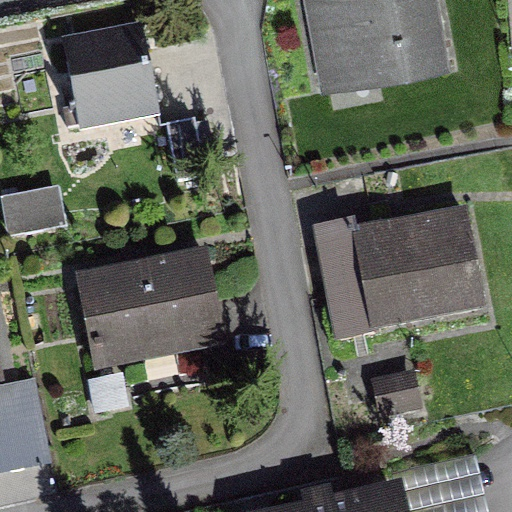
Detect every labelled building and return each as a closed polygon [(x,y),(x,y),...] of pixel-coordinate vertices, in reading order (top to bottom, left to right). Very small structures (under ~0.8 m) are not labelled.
[(306,0),(324,96),(461,71),(447,0),(306,0)] [(144,36),(68,50),(83,127),(159,113),(144,36)] [(166,126),(177,182),(205,177),(194,121),(166,126)] [(56,200),(3,212),(9,244),(61,233),(56,200)] [(492,326),(469,213),(321,242),(344,355),(492,326)] [(226,363),(205,257),(78,282),(99,388),(226,363)] [(0,414),(9,413),(0,371),(0,414)] [(414,374),(376,382),(383,413),(420,405),(414,374)] [(321,511),(398,511),(395,495),(321,511)]
